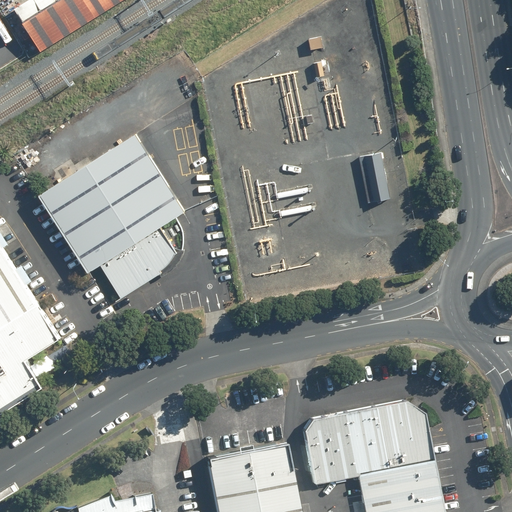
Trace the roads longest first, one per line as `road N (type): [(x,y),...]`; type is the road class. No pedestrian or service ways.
road 1 (tertiary): [(0,474),(160,374),(212,355),(367,323)]
road 2 (primary): [(474,258),(479,202),(444,0)]
